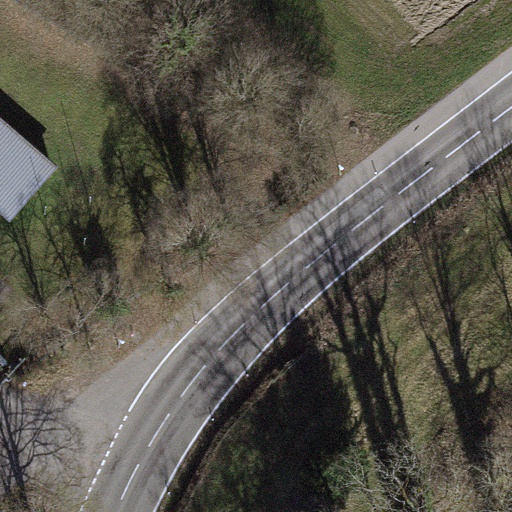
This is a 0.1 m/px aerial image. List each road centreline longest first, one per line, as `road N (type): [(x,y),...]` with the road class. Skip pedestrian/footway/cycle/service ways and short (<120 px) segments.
road 1 (tertiary): [(122,511),(169,421),(231,340),(296,279),(511,112)]
road 2 (track): [(0,467),(118,398),(169,421)]
